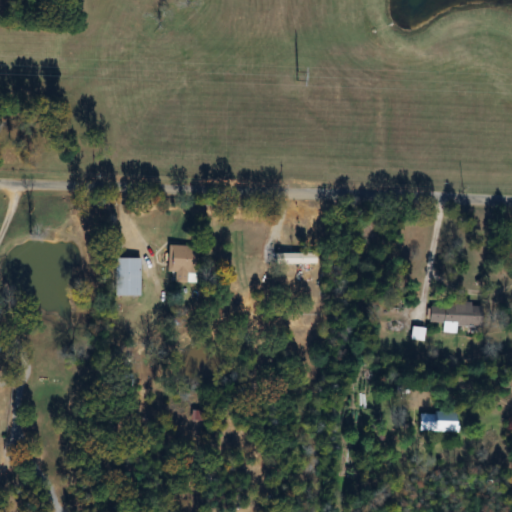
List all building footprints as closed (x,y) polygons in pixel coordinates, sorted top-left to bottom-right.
[(164,273),(172,274),(171,283),(193,284),(195,248),(165,246),(164,273)] [(315,264),(315,253),(271,253),(271,264),(315,264)] [(140,296),(140,259),(110,259),(110,296),(140,296)] [(481,328),(481,304),(427,302),(426,326),(481,328)] [(417,432),(455,432),(455,413),(417,413),(417,432)]
